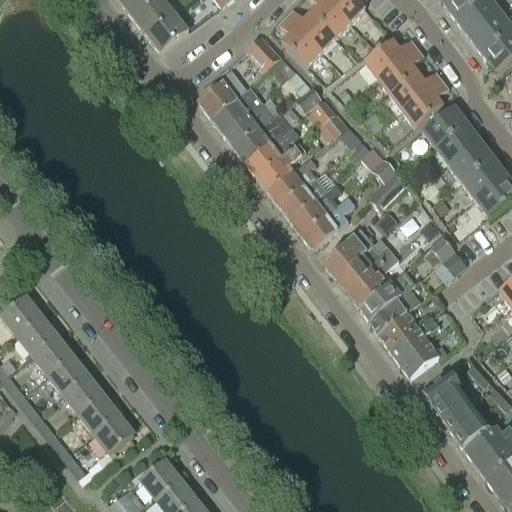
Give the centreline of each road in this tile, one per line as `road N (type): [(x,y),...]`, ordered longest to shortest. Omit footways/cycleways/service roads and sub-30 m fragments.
road 1 (residential): [(485,511),(164,93)]
road 2 (residential): [(248,511),(34,241)]
road 3 (residential): [(403,0),(472,82),(476,102),(511,149)]
road 4 (residential): [(276,0),(164,93)]
road 5 (residential): [(164,93),(86,0)]
